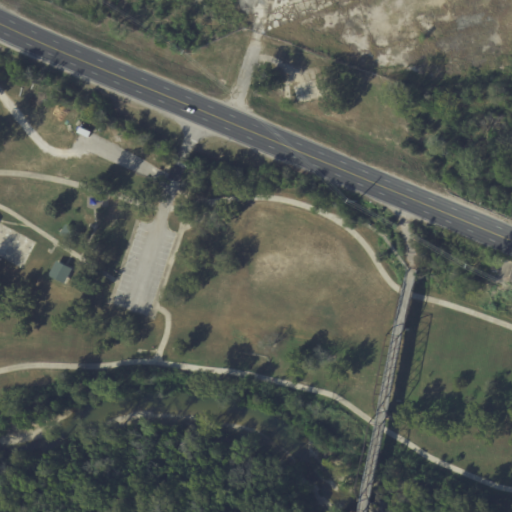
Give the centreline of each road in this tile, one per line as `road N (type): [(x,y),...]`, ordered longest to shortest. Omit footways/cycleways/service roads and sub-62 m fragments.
road 1 (secondary): [(0,23),(511,243)]
road 2 (residential): [(412,286),(365,511)]
